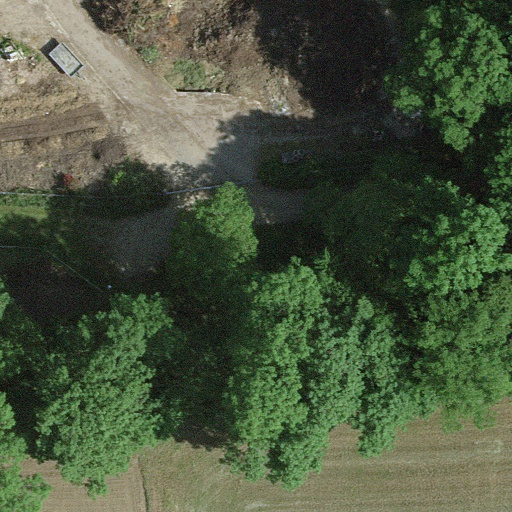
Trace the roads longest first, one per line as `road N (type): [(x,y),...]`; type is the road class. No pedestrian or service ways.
road 1 (track): [(511,121),(257,158),(187,139),(78,0)]
road 2 (track): [(0,200),(257,158)]
